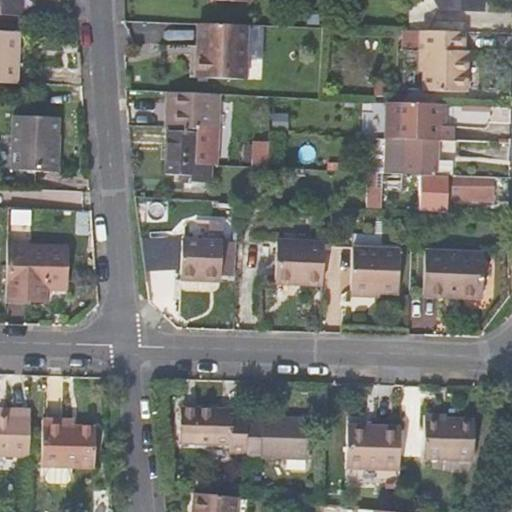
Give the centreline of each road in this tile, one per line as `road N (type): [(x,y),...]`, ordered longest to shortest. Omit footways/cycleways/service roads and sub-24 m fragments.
road 1 (residential): [(127,345),(511,362)]
road 2 (residential): [(93,0),(127,345)]
road 3 (residential): [(127,345),(141,511)]
road 4 (residential): [(0,342),(127,345)]
